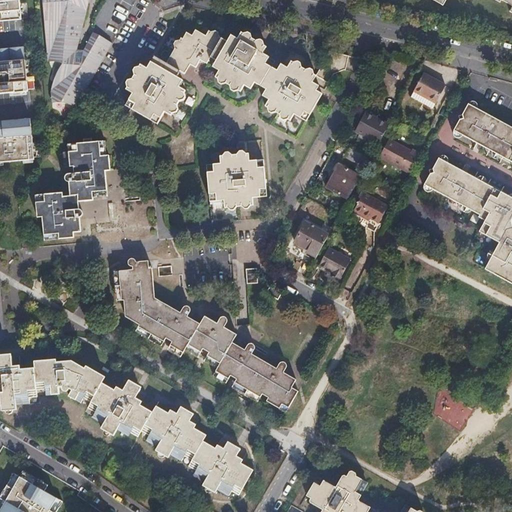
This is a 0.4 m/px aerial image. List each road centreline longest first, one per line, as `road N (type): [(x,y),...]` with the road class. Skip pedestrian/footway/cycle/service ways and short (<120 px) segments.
road 1 (residential): [(337,311),(258,256),(379,28)]
road 2 (unknown): [(269,235),(160,234),(148,153),(114,130)]
road 3 (residential): [(0,435),(126,511)]
road 4 (secondary): [(379,28),(511,62)]
